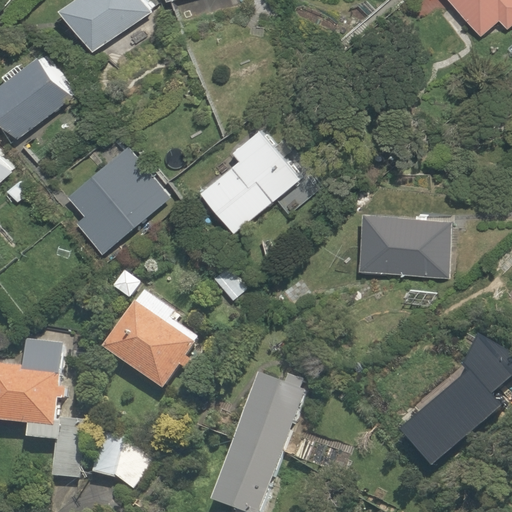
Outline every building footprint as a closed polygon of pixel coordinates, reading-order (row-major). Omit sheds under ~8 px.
[(143,0),(61,0),(93,48),(150,10),(143,0)] [(511,0),(452,0),(482,34),(500,18),(507,26),(511,21),(511,0)] [(0,79),(0,115),(16,133),(20,130),(23,134),(72,89),(35,48),(0,79)] [(240,159),(202,190),(234,229),(302,175),(260,127),(241,142),(240,159)] [(80,224),(104,253),(174,193),(133,140),(70,189),(90,216),(80,224)] [(0,151),(0,181),(12,172),(0,157),(0,154),(2,153),(0,151)] [(21,171),(2,187),(17,205),(36,189),(21,171)] [(456,212),(361,205),(357,268),(451,276),(456,212)] [(142,283),(126,268),(112,284),(129,299),(142,283)] [(165,389),(181,366),(187,370),(194,360),(188,356),(201,338),(176,322),(181,315),(143,290),(104,348),(165,389)] [(66,346),(30,341),(18,364),(0,361),(0,420),(30,424),(28,438),(59,442),(55,475),(78,478),(85,421),(57,417),(59,396),(67,397),(70,370),(63,369),(66,346)] [(262,511),(308,390),(262,373),(215,498),(253,511),(262,511)] [(157,459),(110,427),(87,462),(134,493),(157,459)]
